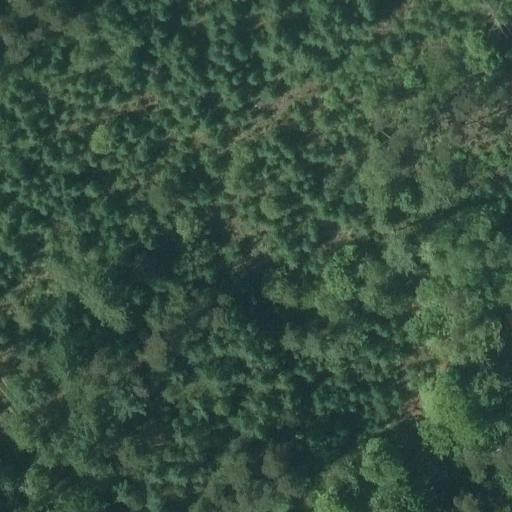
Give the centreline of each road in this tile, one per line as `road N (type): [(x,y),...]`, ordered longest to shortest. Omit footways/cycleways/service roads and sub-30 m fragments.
road 1 (track): [(511,363),(365,511)]
road 2 (track): [(118,511),(49,444),(0,379)]
